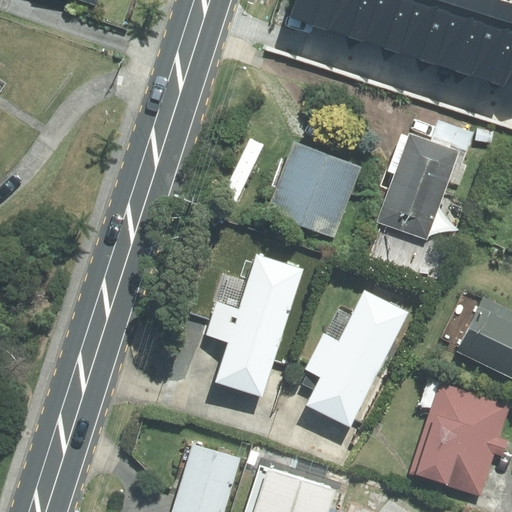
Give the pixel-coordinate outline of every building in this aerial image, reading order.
[(329,0),(290,0),(287,11),(322,23),(329,0)] [(368,0),(329,0),(322,23),(357,34),(368,0)] [(406,0),(368,0),(357,34),(392,45),(406,0)] [(445,0),(406,0),(392,45),(426,57),(445,0)] [(483,0),(445,0),(426,57),(461,68),(483,0)] [(511,27),(511,0),(510,0),(483,0),(461,68),(495,79),(511,27)] [(511,27),(495,79),(511,84),(511,27)] [(379,49),(317,28),(308,53),(370,75),(379,49)] [(432,61),(400,52),(391,82),(424,91),(432,61)] [(382,217),(429,235),(465,143),(418,125),(382,217)] [(368,160),(299,134),(271,207),(341,233),(368,160)] [(268,387),(309,261),(264,247),(246,304),(222,296),(211,328),(234,335),(222,372),(268,387)] [(316,399),(355,418),(413,304),(373,284),(347,336),(327,326),(309,363),(329,373),(316,399)] [(511,302),(490,291),(463,342),(511,367),(511,302)] [(511,409),(511,397),(443,375),(413,467),(485,491),(499,448),(508,451),(511,438),(511,434),(505,432),(511,409)] [(197,435),(174,509),(182,511),(181,511),(228,511),(248,451),(197,435)] [(274,461),(258,511),(331,511),(341,481),(274,461)]
